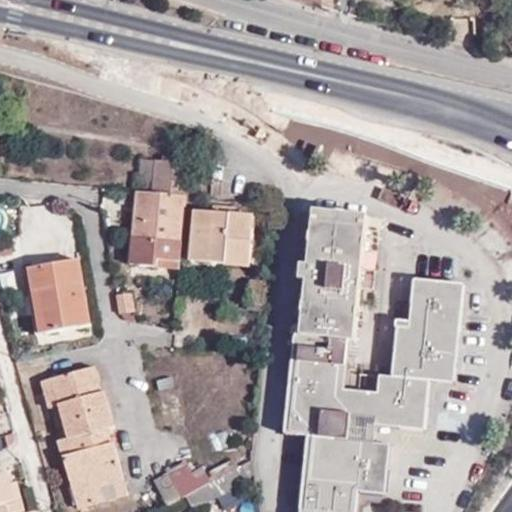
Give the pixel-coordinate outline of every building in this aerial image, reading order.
[(322,0),(322,8),(333,10),(333,0),(322,0)] [(186,198),(189,165),(140,161),(139,181),(153,182),(152,194),(183,197),(186,198)] [(200,198),(203,167),(189,165),(186,198),(197,198),(200,198)] [(182,245),(185,205),(186,198),(183,197),(152,194),(137,193),(130,264),(160,267),(162,242),(182,245)] [(197,206),(197,198),(186,198),(185,205),(197,206)] [(198,214),(196,237),(252,243),(254,219),(241,217),(241,211),(214,207),(213,216),(198,214)] [(363,289),(365,271),(370,217),(317,211),(311,253),(306,252),(302,297),(308,297),(304,337),(299,337),(289,437),(312,439),(305,511),(360,511),(363,495),(388,497),(394,447),(379,445),(380,430),(428,433),(433,384),(457,384),(467,286),(418,281),(412,331),(402,330),(397,380),(384,379),(382,395),(348,393),(338,392),(339,384),(344,378),(350,377),(352,361),(353,343),(357,344),(363,289)] [(252,243),(196,237),(194,251),(250,257),(252,243)] [(162,242),(160,267),(180,270),(182,245),(162,242)] [(42,292),(47,334),(92,327),(81,262),(31,270),(33,293),(42,292)] [(377,271),(365,271),(363,289),(376,291),(377,271)] [(252,281),(250,304),(264,305),(266,283),(252,281)] [(37,336),(47,334),(42,292),(33,293),(30,293),(37,336)] [(360,350),(357,344),(353,343),(352,361),(355,360),(360,356),(360,350)] [(65,458),(73,487),(85,484),(88,493),(123,483),(113,445),(111,445),(107,430),(114,429),(105,394),(102,395),(95,370),(54,380),(61,406),(70,439),(75,456),(65,458)] [(338,392),(348,393),(350,377),(344,378),(339,384),(338,392)] [(61,406),(54,380),(44,383),(51,408),(61,406)] [(61,442),(65,458),(75,456),(70,439),(61,442)] [(209,484),(239,468),(235,460),(205,476),(209,484)] [(0,511),(34,511),(33,508),(23,511),(22,511),(18,496),(17,496),(13,497),(9,480),(5,464),(0,465),(0,511)] [(170,474),(181,499),(186,496),(209,484),(205,476),(202,470),(192,475),(187,464),(169,473),(170,474)] [(250,482),(242,467),(239,468),(209,484),(186,496),(193,511),(250,482)] [(156,481),(169,505),(181,499),(170,474),(156,481)] [(13,497),(17,496),(14,479),(9,480),(13,497)] [(85,484),(73,487),(80,511),(127,497),(123,483),(88,493),(85,484)]
